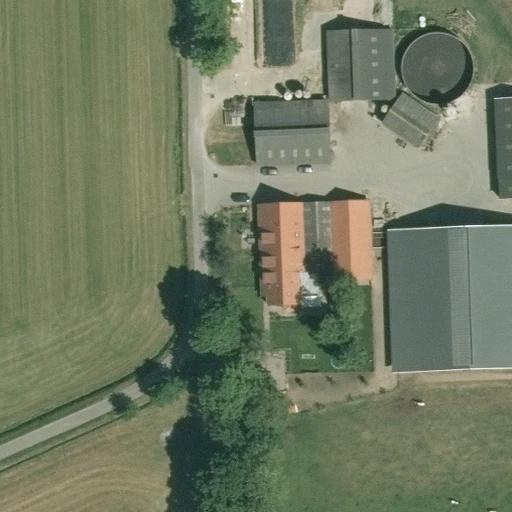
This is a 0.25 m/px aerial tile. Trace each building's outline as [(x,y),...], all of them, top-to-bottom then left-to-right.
[(394,100),(392,31),(328,33),(330,102),(394,100)] [(429,82),(419,86),(426,102),(481,77),(466,45),(453,51),(457,59),(425,73),(429,82)] [(401,96),(383,123),(420,147),(438,120),(401,96)] [(255,106),(257,167),(329,164),(326,103),(255,106)] [(511,206),(511,103),(496,104),(502,207),(511,206)] [(371,281),(368,216),(368,206),(368,203),(259,207),(262,288),(267,288),(268,307),(283,306),(283,311),(286,313),(294,313),(296,310),(296,306),(300,306),(299,275),(332,274),(333,282),(371,281)] [(511,368),(511,229),(393,233),(398,372),(511,368)]
